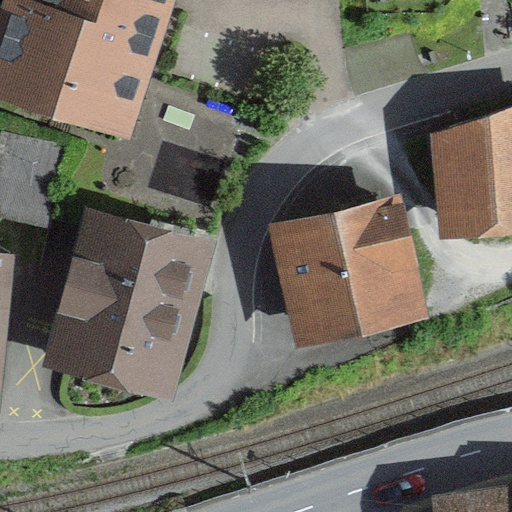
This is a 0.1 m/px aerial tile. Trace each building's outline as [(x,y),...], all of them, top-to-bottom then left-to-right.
[(14,0),(0,45),(0,67),(23,74),(20,82),(125,116),(131,96),(144,89),(137,77),(162,0),(40,0),(39,4),(27,0),(14,0)] [(511,103),(449,126),(453,187),(459,221),(511,216),(511,103)] [(0,144),(0,206),(49,218),(65,150),(2,136),(0,144)] [(405,305),(384,207),(291,228),(313,326),(405,305)] [(191,247),(102,223),(66,352),(157,376),(191,247)] [(511,511),(511,493),(447,503),(448,511),(511,511)]
